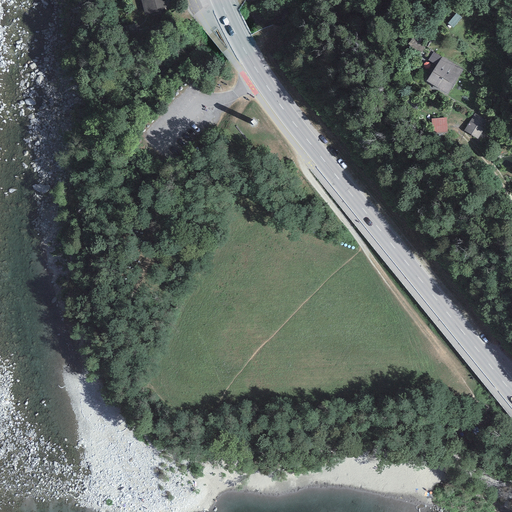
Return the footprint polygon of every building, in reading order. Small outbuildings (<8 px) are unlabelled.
[(164,0),(141,0),(145,14),(167,9),(164,0)] [(462,17),(457,13),(448,23),(453,28),(462,17)] [(434,52),(428,60),(436,65),(442,57),(434,52)] [(436,65),(427,81),(447,94),(463,70),(442,57),(436,65)] [(464,131),(478,139),(489,122),(475,113),(464,131)] [(446,118),(432,119),(433,133),(447,132),(446,118)]
